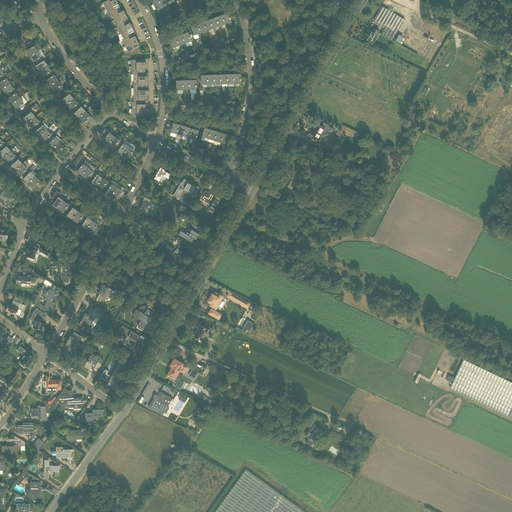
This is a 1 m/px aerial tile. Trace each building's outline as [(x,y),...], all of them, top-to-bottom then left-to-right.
[(108,0),(103,3),(106,9),(118,3),(116,0),(108,0)] [(156,9),(162,5),(159,0),(152,0),(152,1),(152,0),(156,9)] [(120,7),(118,3),(106,9),(109,16),(111,15),(121,10),(121,9),(120,8),(120,7)] [(404,19),(393,13),(394,11),(389,7),(387,9),(382,6),(373,22),(384,29),(380,34),(392,41),(404,19)] [(111,15),(114,21),(126,15),(124,10),(123,11),(122,9),(121,9),(121,10),(111,15)] [(222,15),(226,23),(232,21),(229,13),(228,13),(223,15),(222,15)] [(117,27),(129,21),(128,19),(126,15),(114,21),(117,27)] [(219,26),(225,24),(226,23),(222,15),(217,17),(216,17),(219,26)] [(210,19),(213,28),(219,26),(216,17),(210,20),(210,19)] [(204,22),(207,30),(213,28),(210,19),(210,20),(204,22)] [(130,23),(129,21),(117,27),(120,33),(132,27),(130,23)] [(201,32),(207,30),(204,22),(198,24),(201,33),(201,32)] [(192,26),(195,35),(193,35),(194,39),(203,36),(201,32),(201,33),(198,24),(192,26)] [(135,32),(132,27),(120,33),(123,39),(124,40),(133,34),(134,35),(135,34),(134,32),(135,32)] [(368,29),(364,38),(370,41),(374,35),(376,36),(378,31),(375,29),(373,32),(368,29)] [(182,34),(185,44),(192,41),(190,38),(191,38),(188,32),(182,34)] [(125,47),(137,41),(137,40),(135,36),(134,36),(134,35),(133,34),(124,40),(123,39),(122,40),(125,47)] [(185,44),(182,34),(182,35),(176,37),(176,36),(176,37),(179,46),(185,44)] [(395,41),(400,43),(403,36),(398,34),(395,41)] [(173,48),(179,46),(176,37),(170,39),(173,48)] [(26,50),(29,56),(37,51),(31,41),(27,44),(29,48),(26,50)] [(137,41),(125,47),(129,53),(140,47),(137,41)] [(29,56),(33,62),(33,61),(36,59),(37,61),(43,58),(42,56),(41,56),(37,51),(29,56)] [(35,65),(35,66),(39,71),(47,66),(43,61),(44,60),(43,58),(37,61),(39,64),(36,66),(35,65)] [(39,71),(43,77),(43,76),(46,74),(47,76),(53,72),(51,70),(50,71),(47,66),(39,71)] [(46,80),(45,80),(50,86),(57,80),(53,75),(54,74),(53,72),(47,76),(49,78),(46,80)] [(0,86),(1,89),(9,83),(6,78),(7,78),(6,76),(0,78),(0,79),(1,81),(0,81),(0,86)] [(50,86),(54,91),(57,88),(58,90),(63,87),(57,80),(50,86)] [(1,89),(5,94),(8,92),(10,94),(15,90),(14,88),(13,88),(9,83),(1,89)] [(8,98),(12,103),(19,98),(16,93),(17,92),(15,90),(10,94),(11,96),(8,98)] [(73,98),(67,92),(63,96),(64,97),(62,100),(61,100),(66,105),(73,98)] [(19,106),(20,108),(25,105),(19,98),(12,103),(16,109),(16,108),(19,106)] [(66,105),(70,110),(71,110),(70,109),(73,107),(75,109),(80,104),(78,102),(77,103),(73,98),(66,105)] [(74,113),(73,113),(78,118),(85,111),(81,107),(81,106),(80,104),(75,109),(76,111),(74,113)] [(29,110),(25,114),(26,116),(23,118),(27,123),(34,117),(29,110)] [(90,123),(94,119),(85,111),(78,118),(83,123),(83,122),(86,119),(90,123)] [(27,123),(32,128),(34,125),(36,127),(41,122),(39,121),(38,121),(34,117),(27,123)] [(35,131),(34,131),(39,136),(46,130),(42,125),(43,124),(41,122),(36,127),(38,129),(35,131)] [(312,138),(318,141),(319,141),(322,136),(331,133),(333,130),(333,129),(330,127),(330,126),(324,122),(322,126),(320,125),(319,124),(317,123),(311,133),(314,135),(312,138)] [(176,133),(177,133),(180,125),(174,123),(170,135),(175,136),(176,133)] [(177,133),(184,135),(186,127),(180,125),(177,133)] [(184,135),(190,137),(192,129),(192,128),(192,129),(186,127),(184,135)] [(211,130),(205,128),(205,127),(202,136),(209,138),(211,130)] [(104,140),(103,140),(109,144),(115,136),(105,129),(102,134),(106,137),(104,140)] [(192,129),(190,137),(196,139),(199,130),(198,131),(193,129),(192,129)] [(39,136),(44,141),(47,138),(48,140),(53,135),(51,133),(50,134),(46,130),(39,136)] [(217,132),(211,130),(209,138),(215,140),(218,131),(217,131),(217,132)] [(224,134),(218,132),(218,131),(215,140),(221,142),(224,133),(224,134)] [(230,135),(224,134),(224,133),(221,142),(227,144),(230,135)] [(47,144),(52,149),(58,142),(54,138),(55,137),(53,135),(48,140),(50,142),(47,144)] [(122,141),(120,139),(119,140),(115,136),(109,144),(114,148),(116,145),(118,146),(122,141)] [(124,142),(126,139),(126,138),(125,137),(124,138),(122,141),(118,146),(120,148),(118,151),(123,155),(129,147),(124,143),(124,142)] [(63,154),(67,150),(66,149),(64,148),(58,142),(52,149),(57,154),(57,153),(59,150),(63,154)] [(0,154),(3,157),(10,151),(6,146),(7,146),(5,144),(0,148),(2,150),(0,151),(0,154)] [(136,158),(139,153),(129,147),(123,155),(129,158),(131,155),(136,158)] [(3,157),(7,162),(8,162),(7,162),(10,160),(12,161),(17,157),(15,155),(14,155),(10,151),(3,157)] [(393,152),(390,159),(400,164),(403,156),(393,152)] [(11,165),(10,166),(15,171),(22,164),(18,159),(19,159),(17,157),(12,161),(13,163),(11,166),(11,165)] [(88,168),(79,160),(75,165),(80,168),(77,171),(82,175),(88,168)] [(15,171),(20,175),(22,172),(24,174),(29,169),(27,167),(27,168),(22,164),(15,171)] [(308,164),(304,169),(310,172),(313,167),(308,164)] [(166,177),(169,179),(170,176),(173,178),(174,176),(164,170),(166,168),(160,165),(157,170),(158,171),(153,181),(158,184),(161,179),(162,179),(163,179),(164,179),(165,179),(165,178),(166,178),(166,177)] [(294,165),(284,183),(292,188),(295,182),(294,182),(301,169),(294,165)] [(82,175),(88,180),(88,179),(90,176),(92,178),(96,172),(94,170),(93,171),(88,168),(82,175)] [(23,178),(28,183),(34,176),(36,174),(32,170),(31,171),(29,169),(24,174),(26,176),(23,178)] [(91,182),(97,186),(102,178),(97,174),(98,174),(96,172),(92,178),(94,179),(92,182),(91,182)] [(39,188),(43,184),(34,176),(28,183),(33,188),(33,187),(35,184),(39,188)] [(97,186),(103,190),(102,189),(104,186),(107,188),(110,182),(108,180),(107,181),(102,178),(97,186)] [(194,197),(199,187),(184,179),(182,183),(181,182),(174,195),(179,198),(180,198),(178,197),(183,188),(191,193),(190,194),(194,197)] [(106,192),(112,196),(117,188),(112,184),(112,183),(110,182),(107,188),(109,189),(107,192),(106,192)] [(122,197),(124,192),(117,188),(112,196),(118,199),(120,196),(122,197)] [(12,196),(4,190),(0,195),(0,196),(7,201),(6,201),(7,202),(12,196)] [(212,194),(208,192),(206,190),(203,195),(204,196),(203,198),(205,199),(203,201),(211,205),(208,211),(212,213),(221,198),(217,196),(213,195),(213,196),(211,195),(212,194)] [(64,201),(59,197),(61,194),(57,191),(51,198),(56,201),(53,204),(58,209),(64,201)] [(387,197),(382,194),(374,208),(377,210),(378,208),(380,210),(387,197)] [(141,212),(146,214),(149,209),(152,211),(155,205),(152,203),(152,202),(150,201),(151,200),(145,197),(140,208),(143,209),(141,212)] [(58,209),(63,213),(64,213),(63,212),(66,209),(68,211),(72,205),(70,204),(69,205),(64,201),(58,209)] [(67,215),(73,219),(78,211),(73,208),(74,207),(72,205),(68,211),(70,212),(68,215),(67,215)] [(73,219),(78,223),(80,220),(82,221),(86,215),(84,214),(83,215),(78,211),(73,219)] [(82,225),(88,229),(93,221),(87,218),(88,217),(86,215),(82,221),(84,222),(82,225)] [(129,230),(131,231),(130,234),(134,236),(135,234),(138,235),(138,233),(142,235),(144,232),(143,231),(147,225),(139,221),(139,220),(137,219),(135,222),(133,221),(129,230)] [(99,233),(103,227),(101,226),(93,221),(88,229),(98,235),(99,233)] [(178,234),(192,243),(195,239),(197,240),(199,236),(199,233),(198,233),(200,230),(199,229),(198,228),(198,227),(192,223),(189,228),(192,229),(188,235),(180,230),(178,234)] [(34,242),(33,245),(30,244),(28,248),(27,251),(27,252),(26,256),(25,255),(25,256),(34,259),(37,249),(39,250),(39,251),(47,255),(50,251),(42,246),(38,244),(34,242)] [(158,251),(171,259),(170,261),(174,263),(175,261),(182,265),(185,258),(183,257),(185,253),(186,253),(189,248),(180,243),(177,248),(181,250),(179,254),(172,250),(173,248),(167,245),(165,247),(162,245),(158,251)] [(66,258),(61,255),(57,252),(55,255),(59,258),(65,261),(66,258)] [(64,263),(64,266),(57,265),(56,269),(59,269),(58,275),(61,275),(60,281),(68,282),(69,277),(68,276),(67,276),(68,273),(69,274),(71,264),(64,263)] [(27,276),(17,276),(17,283),(21,283),(21,286),(25,286),(25,283),(29,284),(29,285),(35,285),(36,277),(31,277),(31,275),(27,275),(27,276)] [(101,291),(97,299),(97,300),(97,299),(98,300),(99,300),(100,301),(101,301),(102,301),(103,301),(105,301),(106,301),(105,297),(109,295),(111,297),(111,296),(112,296),(113,295),(114,294),(114,293),(115,293),(115,292),(109,288),(110,285),(111,285),(103,280),(100,289),(103,290),(102,292),(101,291)] [(59,296),(59,291),(52,291),(49,289),(48,292),(45,290),(43,296),(46,297),(44,300),(47,301),(44,307),(43,306),(40,303),(41,300),(39,299),(40,297),(38,295),(34,304),(36,305),(40,308),(45,312),(48,309),(51,310),(55,303),(52,302),(54,295),(59,295),(59,296)] [(241,305),(244,300),(230,292),(227,297),(241,305)] [(221,299),(222,296),(217,293),(215,295),(212,294),(208,301),(211,303),(210,306),(215,309),(216,306),(217,305),(218,305),(219,304),(220,303),(220,302),(220,301),(221,300),(221,299)] [(12,306),(8,304),(5,310),(9,312),(9,313),(12,314),(12,313),(16,314),(18,309),(23,311),(25,305),(14,301),(12,306)] [(153,319),(150,317),(155,310),(149,306),(148,307),(147,307),(146,306),(144,306),(143,306),(141,307),(140,307),(139,308),(139,309),(138,309),(138,310),(136,309),(133,315),(134,316),(134,318),(133,318),(133,320),(133,321),(133,322),(134,323),(134,324),(135,325),(136,326),(137,326),(137,327),(143,331),(147,323),(149,325),(153,319)] [(45,323),(43,323),(44,320),(42,319),(42,317),(41,316),(43,313),(36,308),(32,313),(31,320),(34,321),(34,324),(36,325),(35,328),(36,328),(36,332),(43,334),(45,323)] [(211,308),(208,314),(219,321),(223,315),(211,308)] [(92,315),(89,313),(88,315),(86,313),(85,314),(84,313),(82,318),(83,318),(79,325),(84,327),(84,328),(85,329),(90,332),(94,325),(91,323),(95,316),(99,319),(102,314),(95,310),(92,315)] [(132,349),(140,336),(122,325),(121,328),(120,328),(119,329),(120,329),(117,335),(126,340),(124,344),(132,349)] [(195,336),(199,339),(203,341),(209,330),(200,325),(198,329),(195,336)] [(64,348),(72,352),(74,348),(73,348),(78,340),(71,336),(67,344),(67,343),(64,348)] [(18,364),(24,368),(26,366),(26,367),(29,363),(30,364),(31,362),(31,361),(33,358),(26,353),(27,352),(20,346),(17,350),(24,356),(18,364)] [(89,353),(91,354),(89,357),(88,357),(86,361),(87,362),(84,366),(89,369),(88,370),(92,372),(93,370),(97,372),(104,360),(97,355),(99,351),(92,348),(89,353)] [(173,366),(167,377),(174,381),(180,370),(184,373),(187,367),(183,365),(183,364),(175,359),(171,365),(173,366)] [(511,382),(464,359),(450,388),(466,396),(511,417),(511,382)] [(119,364),(112,376),(107,374),(109,371),(105,369),(100,378),(110,384),(109,385),(114,388),(123,374),(119,371),(122,366),(119,364)] [(7,378),(14,383),(20,376),(18,375),(21,371),(15,367),(7,378)] [(199,372),(198,371),(194,369),(193,368),(189,376),(195,379),(199,372)] [(46,387),(47,392),(56,392),(56,389),(61,389),(61,379),(49,380),(49,375),(46,375),(46,387)] [(452,383),(455,378),(449,375),(446,380),(452,383)] [(0,401),(0,402),(9,391),(5,388),(7,385),(0,379),(0,401)] [(76,399),(74,399),(74,397),(72,397),(72,390),(67,390),(63,396),(60,394),(56,398),(53,403),(50,406),(54,409),(57,405),(68,405),(69,407),(74,407),(74,408),(81,408),(82,406),(82,398),(77,398),(77,399),(76,399)] [(149,407),(156,411),(160,405),(164,407),(165,406),(168,407),(172,399),(160,392),(156,399),(154,398),(149,407)] [(47,404),(50,406),(53,403),(56,398),(54,397),(51,401),(48,401),(47,404)] [(45,406),(41,406),(41,407),(38,408),(37,408),(37,409),(31,409),(31,416),(38,416),(38,417),(41,417),(41,421),(47,420),(47,417),(45,417),(45,406)] [(103,418),(103,412),(103,409),(93,410),(93,413),(86,413),(86,416),(82,416),(82,423),(86,423),(86,419),(90,419),(90,420),(93,420),(93,418),(103,418)] [(17,425),(18,434),(29,433),(29,437),(36,437),(36,433),(34,433),(33,423),(28,423),(28,425),(17,425)] [(312,447),(324,433),(318,428),(319,427),(314,423),(304,435),(309,438),(306,442),(312,447)] [(67,430),(67,442),(72,445),(74,442),(74,440),(75,440),(75,437),(76,437),(77,438),(82,438),(81,430),(67,430)] [(21,446),(25,446),(25,441),(14,436),(14,446),(11,446),(2,446),(2,450),(14,451),(14,459),(19,459),(19,450),(21,450),(21,446)] [(38,438),(33,446),(38,450),(44,442),(38,438)] [(73,449),(72,449),(62,449),(62,447),(56,447),(56,448),(55,448),(56,448),(56,451),(52,451),(51,452),(51,454),(52,455),(56,455),(56,457),(73,457),(73,449)] [(43,478),(46,478),(49,478),(49,473),(51,473),(51,474),(54,474),(54,475),(54,477),(59,477),(59,465),(49,465),(49,460),(44,460),(44,471),(40,471),(40,476),(43,476),(43,478)] [(304,511),(246,470),(215,511),(304,511)] [(24,471),(15,483),(19,485),(25,477),(27,478),(29,475),(24,471)] [(41,500),(40,481),(30,481),(30,489),(26,489),(26,495),(26,497),(32,500),(41,500)] [(29,511),(29,504),(17,503),(16,508),(18,508),(18,511),(29,511)]
